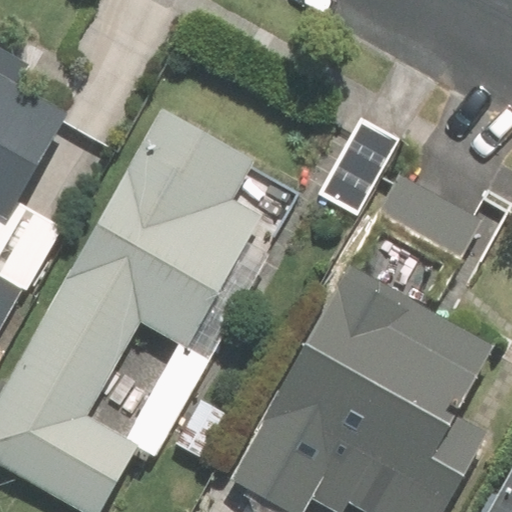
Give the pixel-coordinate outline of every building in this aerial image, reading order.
[(0,46),(0,213),(7,217),(65,113),(13,84),(25,60),(0,46)] [(257,210),(230,194),(251,156),(160,106),(0,393),(0,461),(90,511),(95,511),(134,446),(155,458),(270,251),(242,236),(257,210)] [(397,137),(360,117),(318,193),(355,213),(397,137)] [(468,223),(400,185),(382,217),(377,215),(230,478),(292,511),(304,511),(312,499),(334,511),(346,511),(350,506),(360,511),(446,511),(490,433),(457,415),(496,345),(428,308),(456,258),(450,255),(468,223)] [(0,318),(18,287),(0,276),(0,318)] [(201,398),(175,443),(201,457),(226,412),(201,398)] [(511,511),(511,469),(489,511),(511,511)] [(138,480),(124,502),(143,511),(147,511),(159,492),(138,480)]
